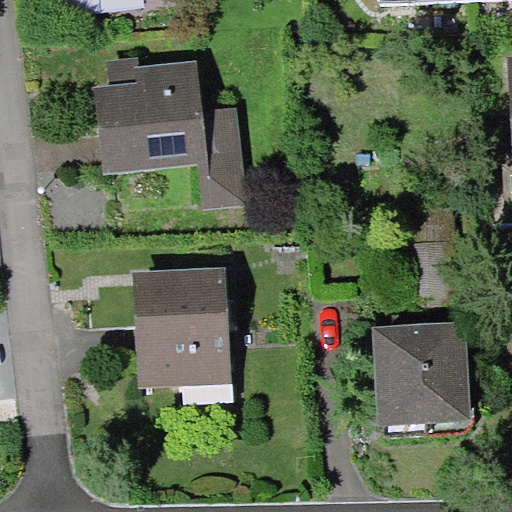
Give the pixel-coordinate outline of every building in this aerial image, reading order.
[(50,0),(52,9),(64,20),(129,13),(137,0),(50,0)] [(511,0),(376,0),(377,9),(511,2),(511,0)] [(137,97),(92,101),(100,175),(199,164),(199,161),(196,161),(193,127),(195,127),(189,75),(135,81),(137,97)] [(511,80),(507,81),(511,172),(499,172),(502,215),(511,214),(511,80)] [(201,204),(236,200),(234,180),(199,183),(201,204)] [(487,275),(511,274),(511,236),(485,237),(487,275)] [(221,359),(218,284),(132,288),(137,385),(190,383),(188,361),(221,359)] [(459,422),(454,336),(374,341),(379,443),(421,440),(420,425),(459,422)]
